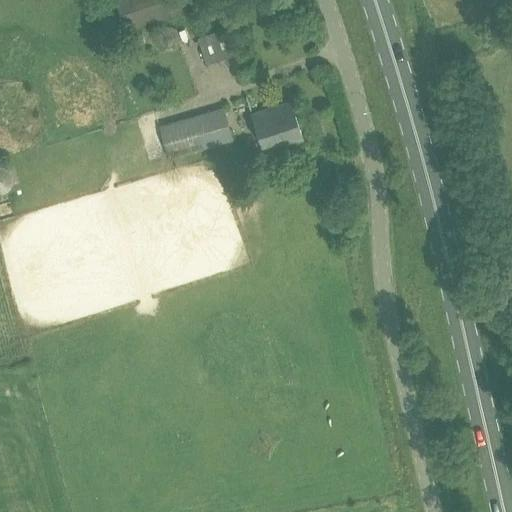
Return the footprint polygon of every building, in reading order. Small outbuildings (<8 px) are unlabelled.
[(116,0),(126,30),(195,8),(193,0),(116,0)] [(196,18),(190,19),(193,27),(199,25),(196,18)] [(198,38),(206,63),(237,53),(229,28),(198,38)] [(251,114),(264,152),(303,139),(290,101),(251,114)] [(161,125),(169,158),(234,139),(225,106),(161,125)]
